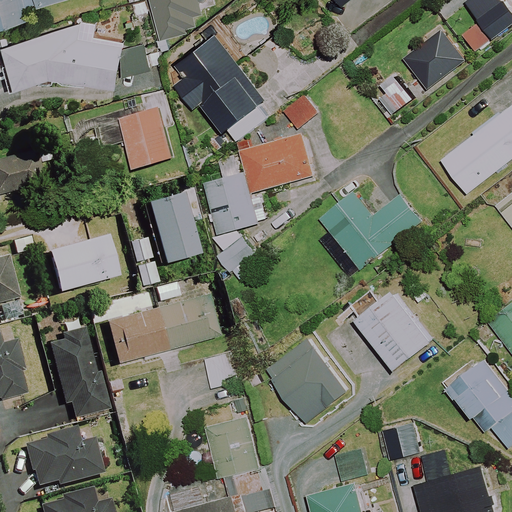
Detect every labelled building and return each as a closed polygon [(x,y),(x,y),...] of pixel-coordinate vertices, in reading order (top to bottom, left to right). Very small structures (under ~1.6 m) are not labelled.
[(65,0),(0,0),(0,26),(30,18),(28,10),(65,0)] [(149,0),(157,38),(203,29),(197,0),(149,0)] [(335,0),(344,12),(360,0),(335,0)] [(511,28),(511,10),(505,0),(472,0),(468,3),(482,24),(465,36),(476,53),(511,28)] [(118,79),(148,73),(148,66),(159,66),(159,52),(122,52),(123,47),(85,37),(81,22),(6,44),(18,87),(49,78),(117,88),(118,79)] [(242,60),(220,31),(177,64),(193,84),(182,92),(196,111),(207,103),(238,143),(278,114),(239,63),(242,60)] [(318,117),(304,99),(286,112),(301,130),(318,117)] [(511,162),(511,107),(443,160),(469,195),(511,162)] [(176,159),(162,108),(124,118),(138,170),(176,159)] [(318,177),(306,134),(242,151),(248,173),(208,184),(221,235),(269,222),(261,192),(318,177)] [(0,195),(33,188),(26,155),(0,160),(0,195)] [(376,218),(357,193),(323,219),(363,271),(424,223),(403,196),(376,218)] [(511,195),(497,206),(511,226),(511,195)] [(196,256),(181,196),(146,204),(161,265),(196,256)] [(116,278),(105,236),(45,252),(55,293),(116,278)] [(138,289),(156,284),(145,238),(127,242),(138,289)] [(0,301),(17,298),(6,257),(0,258),(0,301)] [(154,288),(157,303),(180,298),(176,283),(154,288)] [(383,302),(376,293),(354,310),(400,370),(436,342),(397,292),(383,302)] [(218,337),(207,295),(104,323),(115,365),(218,337)] [(511,308),(492,324),(511,351),(511,308)] [(65,341),(47,346),(63,406),(67,405),(71,421),(107,411),(81,318),(60,324),(65,341)] [(351,393),(310,339),(269,369),(311,423),(351,393)] [(0,345),(0,400),(23,395),(17,370),(21,369),(14,342),(0,345)] [(240,383),(232,353),(206,359),(214,390),(240,383)] [(511,450),(511,396),(486,361),(448,389),(482,436),(494,428),(511,451),(511,450)] [(262,468),(249,416),(208,427),(221,479),(262,468)] [(423,454),(416,425),(386,431),(392,460),(423,454)] [(103,474),(95,442),(80,446),(79,441),(76,430),(49,437),(51,441),(26,447),(36,490),(103,474)] [(497,511),(484,466),(419,485),(426,511),(497,511)] [(372,511),(366,482),(316,494),(319,511),(372,511)] [(95,509),(91,492),(64,500),(65,504),(42,510),(42,511),(111,511),(109,506),(95,509)] [(258,511),(277,507),(274,496),(248,503),(251,511),(258,511)] [(238,511),(234,497),(183,511),(238,511)]
